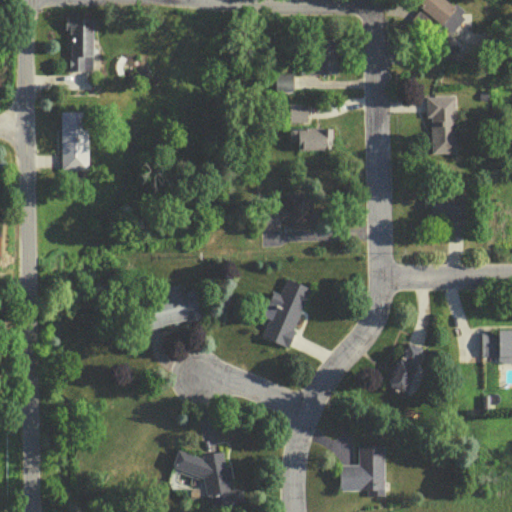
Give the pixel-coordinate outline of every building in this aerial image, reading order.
[(440,0),(421,0),(417,5),(462,42),(478,23),(452,1),(448,6),(440,0)] [(409,30),(434,51),(445,38),(420,17),(409,30)] [(92,25),(68,25),(68,77),(92,77),(92,25)] [(298,73),(336,73),(336,55),(298,56),(298,73)] [(291,90),(291,81),(291,73),(274,73),(274,90),(291,90)] [(276,81),(276,98),(292,98),(292,81),(276,81)] [(458,97),(428,97),(428,107),(428,117),(433,117),(434,157),(459,156),(458,97)] [(304,117),(304,111),(304,103),(289,103),(289,118),(304,117)] [(88,118),(61,118),(61,176),(88,176),(88,118)] [(331,127),(285,128),(285,141),(293,141),(293,150),(331,150),(331,127)] [(315,228),(314,192),(284,192),(285,208),(267,209),(267,229),(315,228)] [(472,220),(459,218),(426,213),(429,194),(475,201),(472,220)] [(314,292),(288,280),(281,294),(276,291),(263,318),(270,322),(264,335),(291,348),(295,340),(298,333),(295,332),(314,292)] [(151,330),(207,314),(200,288),(184,292),(181,284),(168,288),(171,296),(144,304),(151,330)] [(511,366),(499,366),(499,357),(483,357),(482,346),(482,334),(504,334),(504,331),(511,331),(511,366)] [(391,388),(409,342),(418,345),(427,349),(409,395),(391,388)] [(386,446),(360,446),(361,466),(349,466),(342,466),(343,492),(387,491),(386,446)] [(180,455),(173,472),(203,483),(209,511),(234,511),(229,488),(235,486),(231,467),(227,468),(223,454),(211,456),(202,459),(203,464),(180,455)]
